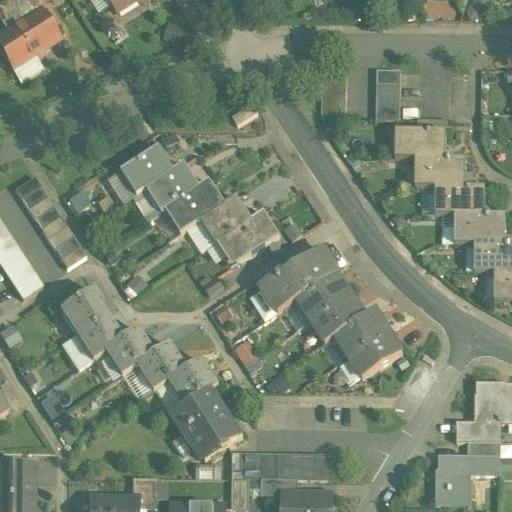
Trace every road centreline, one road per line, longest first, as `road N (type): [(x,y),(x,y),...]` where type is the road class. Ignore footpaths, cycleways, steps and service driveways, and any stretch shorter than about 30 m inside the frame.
road 1 (residential): [(471,338),(375,245),(254,60)]
road 2 (residential): [(0,154),(254,60)]
road 3 (residential): [(254,60),(317,46),(511,46)]
road 4 (residential): [(375,511),(471,338)]
